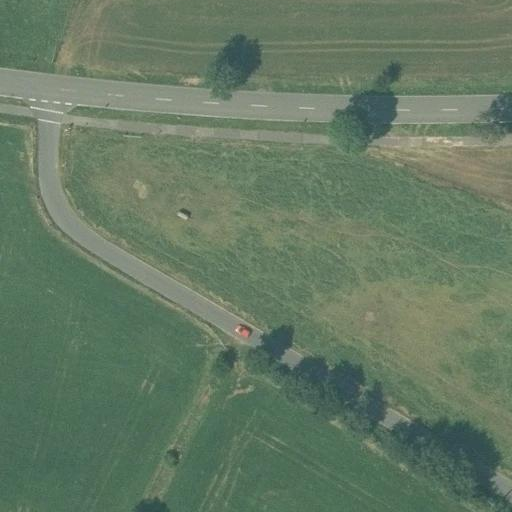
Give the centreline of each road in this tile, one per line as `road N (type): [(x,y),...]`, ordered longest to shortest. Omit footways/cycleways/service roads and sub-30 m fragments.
road 1 (unclassified): [(50,89),(50,193),(79,235),(511,495)]
road 2 (tertiary): [(511,107),(250,106),(50,89)]
